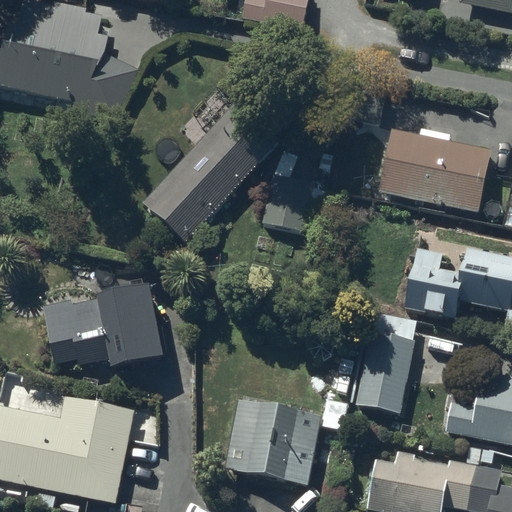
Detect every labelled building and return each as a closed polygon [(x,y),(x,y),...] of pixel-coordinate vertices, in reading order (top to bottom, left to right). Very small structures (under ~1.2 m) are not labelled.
[(311,0),(268,0),(268,5),(248,1),(243,27),(304,39),(311,0)] [(511,0),(396,0),(429,6),(430,0),(462,0),(460,12),(511,21),(511,0)] [(0,67),(0,98),(79,113),(77,121),(120,129),(143,78),(109,65),(112,43),(103,42),(105,27),(88,25),(88,18),(58,15),(58,19),(27,15),(24,40),(13,39),(9,69),(0,67)] [(359,103),(354,129),(381,134),(386,109),(359,103)] [(279,151),(237,112),(144,213),(187,252),(279,151)] [(420,144),(393,139),(380,203),(478,222),(490,161),(449,153),(452,138),(423,133),(420,144)] [(314,192),(274,183),(263,232),(304,242),(304,239),(319,242),(329,200),(314,196),(314,192)] [(506,320),(503,336),(511,337),(511,262),(475,257),(474,261),(467,260),(464,280),(441,277),(444,260),(415,256),(406,316),(427,320),(426,328),(451,332),(451,328),(467,330),(469,314),(506,320)] [(170,375),(154,303),(102,314),(101,311),(81,316),(81,312),(47,319),(60,376),(84,371),(85,377),(114,370),(117,387),(170,375)] [(403,424),(416,350),(413,350),(417,329),(384,323),(379,344),(369,343),(356,414),(358,414),(355,431),(370,434),(372,419),(403,424)] [(511,385),(484,380),(477,417),(453,413),(447,443),(511,455),(511,385)] [(59,416),(0,404),(0,480),(114,502),(132,408),(63,395),(59,416)] [(324,426),(238,410),(225,478),(310,494),(321,434),(343,438),(347,420),(326,416),(324,426)] [(448,474),(415,468),(416,463),(398,459),(396,472),(376,468),(368,511),(511,511),(511,495),(501,493),(504,477),(449,468),(448,474)] [(329,511),(331,504),(290,496),(286,511),(329,511)]
